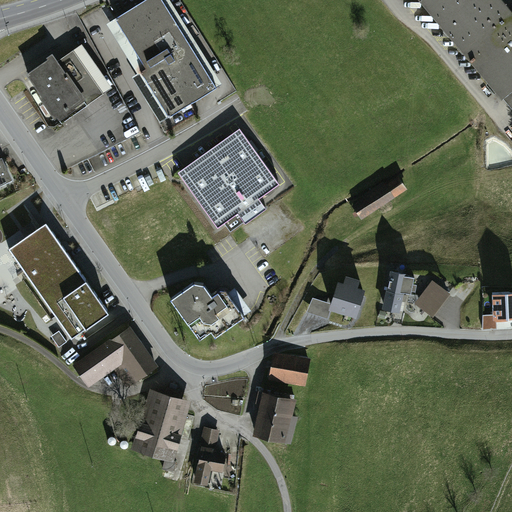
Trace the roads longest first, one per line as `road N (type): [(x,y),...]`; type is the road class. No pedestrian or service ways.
road 1 (unclassified): [(178,360),(202,370),(316,339),(511,333)]
road 2 (unclassified): [(64,205),(240,108)]
road 3 (unclassified): [(288,511),(264,450),(201,408),(178,360)]
road 4 (unclassified): [(64,205),(178,360)]
road 5 (unknown): [(125,287),(201,271),(232,275),(256,295)]
